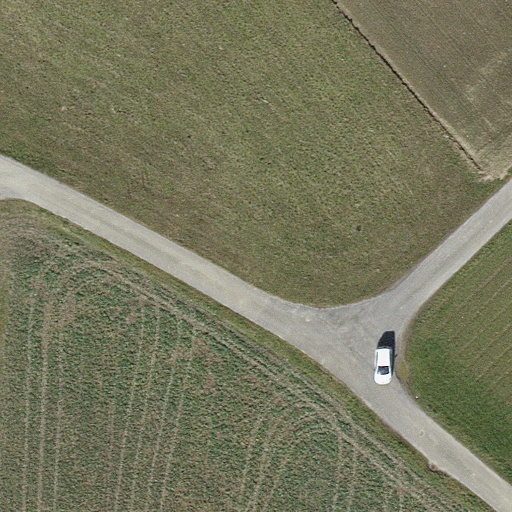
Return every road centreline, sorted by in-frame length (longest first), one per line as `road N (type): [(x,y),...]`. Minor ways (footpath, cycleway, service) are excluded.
road 1 (track): [(0,174),(348,343),(511,487)]
road 2 (track): [(511,191),(348,343)]
